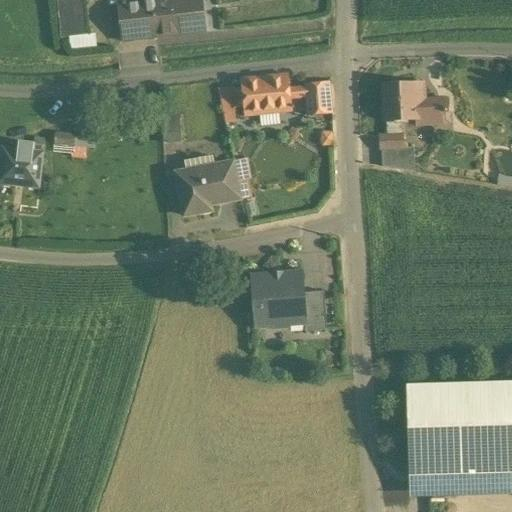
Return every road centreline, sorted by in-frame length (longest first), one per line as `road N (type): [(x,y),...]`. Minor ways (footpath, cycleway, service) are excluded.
road 1 (residential): [(0,252),(109,257),(193,249),(351,217)]
road 2 (unclassified): [(0,91),(342,60)]
road 3 (residential): [(372,511),(351,217)]
road 4 (unclassified): [(342,60),(451,49),(511,53)]
road 5 (residential): [(351,217),(342,60)]
